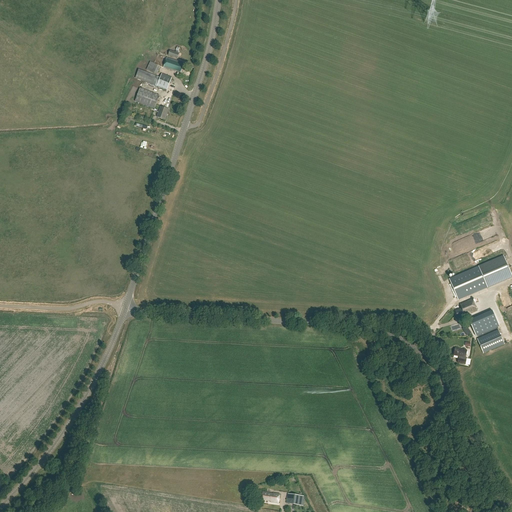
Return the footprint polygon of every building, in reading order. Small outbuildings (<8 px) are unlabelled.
[(179,54),(170,50),(168,56),(177,59),(179,54)] [(177,62),(167,58),(164,68),(175,72),(180,74),(183,64),(177,62)] [(160,67),(150,62),(146,70),(156,75),(160,67)] [(160,78),(139,70),(135,79),(167,91),(172,78),(162,74),(160,78)] [(160,96),(140,88),(135,102),(154,109),(160,96)] [(168,110),(160,107),(156,117),(165,120),(168,110)] [(511,274),(504,256),(449,279),(458,300),(511,277),(511,274)] [(494,296),(484,300),(488,311),(499,307),(494,296)] [(477,311),(472,300),(460,305),(461,309),(455,311),(458,319),(465,316),(477,311)] [(492,310),(469,320),(476,336),(499,326),(492,310)] [(504,344),(498,330),(477,339),(483,353),(504,344)] [(467,350),(455,348),(453,355),(459,356),(457,363),(465,364),(466,357),(465,357),(467,350)] [(281,494),(264,491),(262,499),(275,501),(275,502),(279,503),(281,494)] [(305,497),(288,494),(287,503),(304,505),(305,497)]
